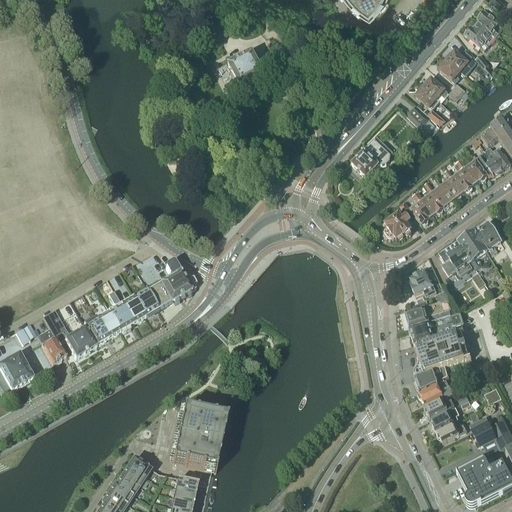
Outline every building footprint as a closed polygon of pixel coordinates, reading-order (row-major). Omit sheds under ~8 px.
[(351,0),(355,4),(362,9),(364,6),(371,10),(375,6),(376,5),(379,7),(385,1),(385,0),(351,0)] [(497,14),(502,8),(494,0),(489,6),(497,14)] [(493,33),(499,27),(484,15),(476,23),(478,25),(477,25),(495,40),(495,41),(498,37),(495,34),(493,33)] [(490,46),(495,40),(477,25),(473,31),(471,30),(464,39),(484,55),(488,50),(491,47),(490,46)] [(219,39),(218,40),(214,33),(213,34),(212,32),(203,37),(208,45),(207,45),(211,52),(222,46),(219,39)] [(252,56),(249,58),(246,53),(229,63),(231,67),(228,68),(232,76),(230,78),(232,83),(230,84),(234,92),(239,89),(240,90),(250,85),(251,86),(253,85),(253,84),(264,78),(252,56)] [(465,79),(475,67),(469,62),(471,61),(464,55),(460,60),(454,55),(451,58),(450,56),(444,62),(460,76),(460,75),(465,79)] [(488,69),(480,59),(474,63),(479,69),(483,75),(486,79),(490,83),(494,80),(487,70),(488,69)] [(456,80),(460,76),(444,62),(439,68),(441,70),(438,73),(455,87),(459,83),(456,80)] [(480,79),(483,75),(479,69),(475,74),(480,79)] [(448,98),(447,97),(447,96),(431,82),(428,85),(426,83),(421,89),(439,106),(441,107),(448,98)] [(469,99),(465,95),(457,88),(452,93),(460,100),(464,104),(469,99)] [(418,97),(415,100),(431,115),(439,106),(421,89),(416,95),(418,97)] [(456,105),(460,100),(452,93),(448,98),(456,105)] [(429,120),(417,110),(416,111),(414,110),(406,119),(421,133),(430,122),(430,121),(429,120)] [(438,125),(441,122),(433,115),(429,120),(430,121),(432,120),(438,125)] [(511,118),(509,115),(502,120),(506,126),(511,133),(511,118)] [(511,133),(506,126),(503,122),(480,141),(488,151),(498,144),(511,163),(511,133)] [(390,159),(393,157),(377,141),(374,144),(364,155),(351,168),(366,182),(379,168),(380,169),(386,168),(389,165),(390,159)] [(475,152),(481,146),(478,142),(472,148),(475,152)] [(490,152),(486,154),(501,175),(511,168),(499,151),(493,155),(490,152)] [(486,154),(474,163),(476,165),(487,181),(491,178),(493,180),(501,175),(486,154)] [(178,177),(187,171),(182,163),(173,169),(178,177)] [(476,165),(464,173),(476,189),(479,186),(480,186),(481,185),(481,186),(483,186),(486,184),(486,182),(487,181),(476,165)] [(464,173),(453,182),(464,197),(465,197),(466,196),(466,197),(466,196),(468,197),(471,195),(471,193),(471,192),(472,192),(472,191),(476,189),(464,173)] [(453,182),(442,190),(454,205),(455,204),(455,205),(457,205),(460,203),(460,201),(460,200),(461,199),(464,197),(453,182)] [(427,186),(424,188),(430,195),(433,193),(427,186)] [(442,190),(431,198),(443,213),(444,212),(448,209),(448,210),(450,210),(453,208),(453,206),(454,205),(442,190)] [(431,198),(420,206),(432,221),(435,219),(436,218),(436,219),(437,218),(439,218),(442,216),(442,214),(443,213),(431,198)] [(420,206),(409,214),(421,230),(422,229),(423,229),(424,229),(425,229),(427,227),(427,225),(428,225),(427,225),(429,224),(428,224),(429,223),(432,221),(420,206)] [(403,215),(408,211),(404,207),(400,210),(403,215)] [(411,235),(407,229),(410,226),(405,220),(403,222),(399,217),(384,229),(387,233),(385,235),(384,237),(388,242),(391,243),(393,241),(396,245),(403,239),(404,240),(407,240),(411,238),(410,238),(411,235)] [(497,255),(494,250),(500,246),(488,228),(475,236),(488,254),(489,253),(492,258),(497,255)] [(488,254),(475,236),(475,235),(458,247),(471,266),(476,274),(482,270),(477,262),(488,255),(488,254)] [(468,268),(471,266),(458,247),(457,247),(457,248),(439,259),(444,267),(441,269),(448,278),(456,274),(460,280),(471,272),(468,268)] [(165,284),(159,288),(170,307),(171,307),(177,304),(192,295),(191,294),(195,291),(193,288),(196,286),(193,281),(192,281),(191,279),(190,279),(189,280),(187,277),(185,276),(184,277),(183,275),(181,277),(180,275),(174,266),(172,265),(167,269),(166,269),(165,271),(171,281),(165,284)] [(433,289),(425,273),(407,282),(411,291),(410,291),(413,296),(414,298),(422,294),(425,301),(436,295),(433,289)] [(478,277),(472,280),(480,292),(486,288),(478,277)] [(145,292),(144,293),(157,314),(170,307),(159,288),(158,288),(147,295),(145,292)] [(144,293),(132,300),(145,322),(157,314),(144,293)] [(417,313),(404,317),(409,333),(451,320),(449,314),(450,314),(448,307),(448,306),(445,298),(444,294),(435,299),(436,301),(436,303),(440,302),(441,306),(428,310),(427,307),(416,310),(417,313)] [(120,307),(119,304),(118,304),(113,296),(108,298),(114,308),(115,308),(116,310),(107,315),(120,336),(132,329),(120,307)] [(132,329),(145,322),(132,300),(120,307),(132,329)] [(53,315),(42,321),(49,332),(58,348),(64,344),(75,363),(96,351),(96,350),(85,332),(70,341),(68,336),(66,337),(53,315)] [(108,343),(120,336),(107,315),(95,322),(108,343)] [(451,320),(409,333),(414,348),(417,347),(418,350),(445,341),(445,339),(447,338),(446,334),(448,333),(449,335),(452,334),(452,332),(463,328),(460,318),(451,320)] [(96,350),(108,343),(95,322),(84,328),(85,332),(96,350)] [(29,342),(35,339),(29,328),(23,332),(29,342)] [(30,344),(29,342),(23,332),(15,336),(22,348),(30,344)] [(66,362),(58,348),(49,332),(36,340),(53,369),(55,368),(56,369),(60,367),(60,366),(61,365),(62,364),(63,365),(66,364),(65,362),(66,362)] [(418,352),(415,353),(423,376),(415,378),(416,381),(445,371),(445,370),(463,364),(471,362),(463,336),(456,338),(445,341),(418,350),(418,352)] [(30,376),(31,372),(23,356),(0,368),(0,388),(5,397),(10,394),(11,395),(33,383),(29,376),(30,376)] [(416,385),(414,386),(417,394),(419,393),(420,397),(444,386),(443,383),(448,380),(445,371),(416,381),(415,381),(416,385)] [(472,386),(477,384),(474,376),(468,379),(472,386)] [(420,397),(419,398),(424,410),(446,400),(452,397),(449,391),(446,385),(444,386),(420,397)] [(466,399),(457,403),(460,409),(469,405),(466,399)] [(424,411),(423,413),(425,417),(427,418),(429,423),(454,411),(450,403),(448,404),(446,400),(424,410),(424,411)] [(437,436),(458,425),(456,421),(459,419),(455,412),(431,424),(434,429),(433,431),(434,434),(437,435),(437,436)] [(172,463),(172,466),(174,466),(184,468),(186,469),(186,468),(201,472),(203,473),(204,473),(204,472),(210,474),(211,474),(213,474),(213,475),(214,475),(215,475),(216,472),(218,462),(219,459),(218,459),(220,449),(221,450),(221,448),(223,438),(224,435),(226,425),(227,422),(225,422),(222,422),(221,422),(215,420),(213,419),(212,419),(212,420),(198,416),(195,415),(195,416),(185,414),(185,413),(183,413),(183,415),(183,416),(181,426),(181,425),(180,426),(180,429),(180,432),(179,435),(178,438),(178,439),(175,438),(174,438),(173,439),(175,440),(175,439),(177,440),(178,440),(176,447),(176,450),(175,450),(175,453),(173,463),(172,463)] [(476,416),(469,419),(473,427),(480,424),(476,416)] [(511,448),(511,441),(504,425),(491,431),(486,421),(480,424),(473,427),(469,429),(472,435),(471,435),(480,451),(494,444),(500,455),(511,448)] [(442,447),(466,435),(463,428),(460,430),(458,425),(437,436),(436,438),(438,442),(440,443),(442,447)] [(151,475),(133,463),(126,472),(145,484),(151,475)] [(511,487),(503,469),(490,475),(483,463),(456,477),(469,501),(468,501),(467,502),(466,502),(466,503),(465,504),(465,505),(465,506),(465,507),(465,508),(466,509),(466,510),(467,511),(468,511),(474,511),(511,492),(511,487)] [(145,484),(126,472),(120,481),(139,493),(145,484)] [(170,511),(172,504),(174,494),(177,483),(158,479),(151,475),(145,484),(139,493),(133,502),(127,511),(126,511),(170,511)] [(114,489),(113,489),(133,502),(139,494),(139,493),(121,481),(120,482),(115,490),(115,489),(114,489)] [(195,498),(197,487),(177,483),(174,494),(195,498)] [(108,498),(107,498),(127,511),(133,502),(113,489),(113,490),(108,498)] [(193,508),(195,498),(174,494),(172,504),(193,508)] [(102,507),(101,508),(107,511),(126,511),(127,511),(107,498),(107,499),(105,502),(102,507)]
